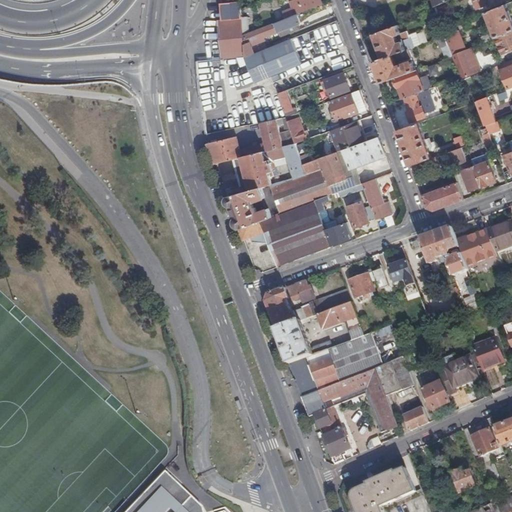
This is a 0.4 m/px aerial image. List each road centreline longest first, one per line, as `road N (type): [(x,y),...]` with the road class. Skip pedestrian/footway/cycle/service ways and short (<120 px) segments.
road 1 (secondary): [(152,69),(167,170),(286,495)]
road 2 (residential): [(338,0),(421,226)]
road 3 (secondary): [(239,291),(180,129),(172,64)]
road 4 (residential): [(511,396),(312,485)]
road 5 (secondary): [(312,485),(239,291)]
road 6 (residential): [(421,226),(239,291)]
road 7 (primary): [(0,67),(152,69)]
road 8 (primary): [(150,48),(21,47)]
